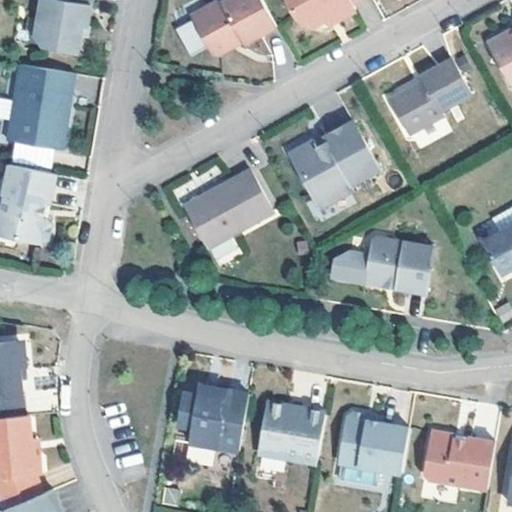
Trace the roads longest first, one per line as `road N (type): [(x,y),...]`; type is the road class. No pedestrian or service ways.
road 1 (residential): [(89,299),(244,340),(437,372),(511,365)]
road 2 (residential): [(109,193),(461,0)]
road 3 (residential): [(89,299),(75,400),(112,511)]
road 4 (residential): [(141,0),(109,193)]
